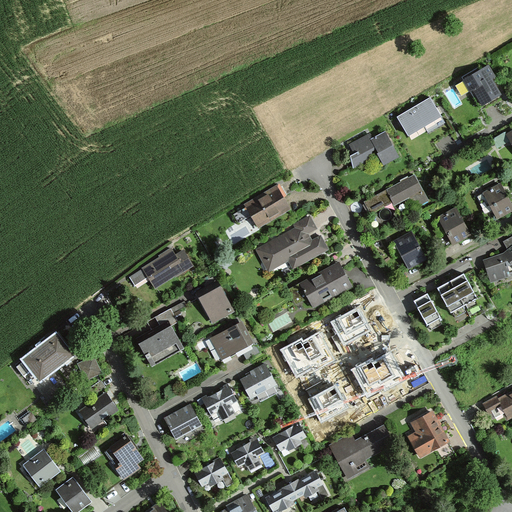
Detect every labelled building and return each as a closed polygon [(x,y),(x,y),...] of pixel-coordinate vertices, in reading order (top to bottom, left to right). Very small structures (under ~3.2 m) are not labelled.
[(498,97),(481,68),(474,72),(472,69),(461,76),(463,79),(452,85),(460,99),(471,92),(480,108),(498,97)] [(429,136),(444,127),(428,101),(398,119),(407,135),(423,126),(429,136)] [(444,127),(429,136),(434,144),(449,135),(444,127)] [(511,131),(506,136),(504,133),(491,140),(497,150),(509,143),(511,147),(511,131)] [(398,157),(385,133),(372,140),(370,136),(349,147),(353,155),(349,157),(352,168),(376,155),(382,166),(398,157)] [(413,176),(366,202),(371,212),(391,200),(394,205),(409,196),(415,208),(427,202),(413,176)] [(511,210),(511,206),(499,183),(474,197),(483,213),(491,208),(497,219),(511,210)] [(289,210),(277,190),(235,213),(239,219),(248,214),(257,229),(289,210)] [(469,235),(454,208),(437,218),(452,244),(469,235)] [(315,229),(309,218),(294,226),(295,229),(258,250),(269,270),(291,258),(295,266),(326,249),(319,237),(312,241),(308,233),(315,229)] [(424,259),(409,233),(392,243),(407,269),(424,259)] [(511,236),(503,242),(507,250),(502,254),(483,261),(489,284),(511,275),(511,236)] [(173,256),(169,250),(158,257),(159,259),(141,269),(142,271),(130,278),(135,286),(148,278),(155,288),(191,267),(181,251),(173,256)] [(351,288),(337,264),(288,291),(296,305),(307,299),(313,309),(351,288)] [(478,295),(463,270),(450,278),(465,303),(478,295)] [(207,293),(196,300),(211,325),(231,313),(217,289),(221,286),(216,278),(203,286),(207,293)] [(465,303),(450,278),(437,285),(452,311),(465,303)] [(439,317),(425,291),(412,298),(427,324),(439,317)] [(126,307),(114,314),(118,322),(131,315),(126,307)] [(378,336),(361,307),(341,318),(340,316),(329,322),(330,325),(333,324),(336,330),(344,326),(357,349),(378,336)] [(178,324),(170,310),(155,319),(162,331),(137,346),(150,369),(183,350),(171,328),(178,324)] [(252,345),(240,324),(210,340),(224,365),(230,361),(228,358),(242,350),(247,360),(259,353),(254,343),(252,345)] [(72,354),(57,334),(21,360),(23,363),(15,368),(22,377),(30,372),(37,381),(72,354)] [(379,360),(353,376),(365,397),(392,381),(384,367),(397,359),(392,351),(378,359),(379,360)] [(101,375),(92,358),(77,366),(85,382),(101,375)] [(275,385),(264,365),(249,374),(250,375),(239,381),(250,401),(255,398),(259,404),(275,395),(271,387),(275,385)] [(104,388),(101,382),(88,391),(91,396),(104,388)] [(228,385),(201,399),(210,416),(218,412),(222,421),(234,415),(229,406),(237,402),(228,385)] [(511,393),(496,402),(494,399),(483,405),(488,413),(491,412),(495,419),(503,415),(507,422),(511,418),(511,393)] [(110,404),(104,395),(78,412),(89,429),(103,419),(105,421),(119,412),(112,402),(110,404)] [(190,407),(163,421),(174,440),(200,426),(190,407)] [(30,414),(21,420),(26,427),(35,421),(30,414)] [(453,453),(431,414),(411,425),(416,433),(408,437),(420,458),(436,449),(442,459),(453,453)] [(279,436),(273,440),(280,452),(287,448),(288,451),(298,445),(297,443),(300,442),(305,452),(310,449),(298,426),(292,430),(292,429),(279,435),(279,436)] [(392,444),(383,426),(354,442),(350,435),(330,447),(347,478),(368,467),(364,460),(392,444)] [(237,452),(231,455),(238,468),(245,464),(249,472),(259,466),(256,459),(263,455),(256,442),(250,446),(250,445),(236,451),(237,452)] [(54,443),(22,467),(39,488),(59,473),(54,467),(65,458),(54,443)] [(143,461),(128,443),(111,456),(118,465),(116,467),(118,469),(114,472),(123,483),(139,470),(136,467),(143,461)] [(201,472),(195,475),(201,487),(209,483),(210,485),(221,480),(226,489),(233,485),(220,461),(214,465),(213,464),(200,471),(201,472)] [(298,480),(290,485),(298,499),(303,496),(304,499),(317,492),(322,500),(328,497),(315,473),(299,482),(298,480)] [(80,511),(91,504),(72,479),(55,492),(70,511),(80,511)] [(298,499),(290,485),(280,490),(281,492),(266,500),(271,511),(281,511),(292,507),(290,504),(298,499)] [(254,511),(246,497),(226,508),(227,510),(224,511),(254,511)]
